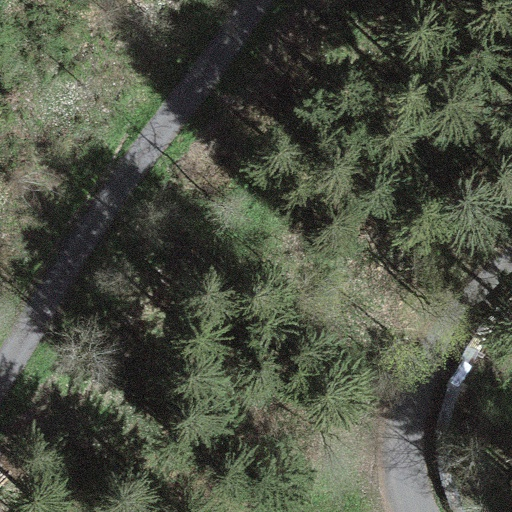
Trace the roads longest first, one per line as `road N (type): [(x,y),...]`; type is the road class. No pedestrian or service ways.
road 1 (track): [(0,359),(235,0)]
road 2 (track): [(432,511),(415,479),(419,417),(439,363),(511,273)]
